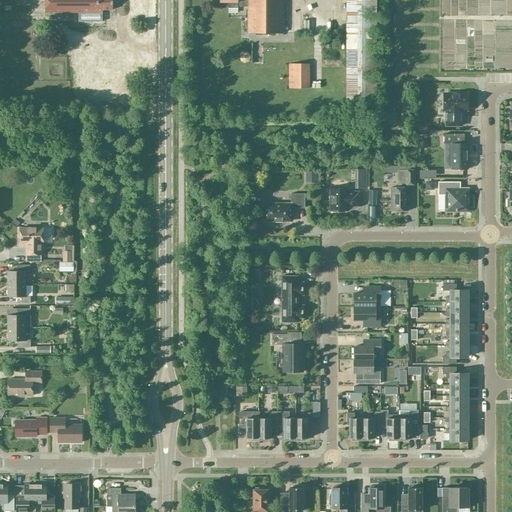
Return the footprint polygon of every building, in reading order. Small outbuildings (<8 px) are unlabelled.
[(112,10),(111,0),(44,0),(44,12),(102,12),(102,9),(112,10)] [(283,33),(282,0),(219,0),(219,2),(227,2),(227,8),(237,8),(237,7),(247,7),(247,33),(283,33)] [(375,104),(375,0),(345,0),(345,104),(375,104)] [(289,88),(309,88),(309,64),(289,64),(289,88)] [(461,110),(467,110),(467,94),(443,94),(443,110),(445,110),(445,126),(461,126),(461,110)] [(464,144),(464,134),(444,134),(444,144),(451,144),(451,169),(467,169),(467,144),(464,144)] [(391,187),(391,211),(407,211),(407,184),(404,184),(404,170),(398,170),(398,187),(391,187)] [(404,170),(404,184),(407,184),(414,184),(414,170),(404,170)] [(445,211),(467,211),(467,189),(454,189),(454,182),(438,182),(438,195),(445,195),(445,211)] [(347,189),(330,189),(330,211),(336,211),(336,212),(338,212),(338,211),(347,211),(347,206),(358,206),(358,192),(347,192),(347,189)] [(290,204),(264,204),(264,221),(291,221),(291,208),(304,208),(304,194),(290,194),(290,204)] [(42,228),(20,228),(20,235),(19,236),(19,240),(20,241),(20,242),(26,242),(26,255),(41,255),(41,242),(42,242),(42,228)] [(73,262),(59,262),(59,271),(73,271),(73,262)] [(8,284),(25,284),(25,272),(30,272),(30,265),(17,265),(17,271),(8,271),(8,284)] [(281,276),(281,322),(297,322),(297,318),(303,318),(303,305),(297,305),(297,295),(303,295),(303,282),(297,282),(297,276),(281,276)] [(25,284),(8,284),(8,297),(17,297),(17,303),(30,303),(30,296),(25,296),(25,284)] [(445,302),(449,302),(467,302),(467,290),(456,290),(456,284),(442,284),(442,291),(449,291),(449,297),(445,297),(445,302)] [(353,307),(380,307),(380,287),(367,287),(367,294),(353,294),(353,307)] [(445,313),(449,313),(467,313),(467,302),(449,302),(449,308),(445,308),(445,313)] [(380,327),(380,307),(353,307),(353,320),(366,320),(366,327),(380,327)] [(8,328),(25,328),(30,328),(30,309),(17,309),(17,315),(8,315),(8,328)] [(445,324),(449,324),(467,324),(467,313),(449,313),(449,319),(445,319),(445,324)] [(449,324),(449,330),(445,330),(445,335),(449,335),(467,335),(467,324),(449,324)] [(25,328),(8,328),(8,340),(17,340),(17,347),(30,347),(30,340),(25,340),(25,328)] [(289,334),(271,334),(271,345),(283,345),(283,372),(302,372),(302,362),(303,362),(303,355),(302,355),(302,344),(289,344),(289,334)] [(445,346),(449,346),(467,346),(467,335),(449,335),(449,341),(445,341),(445,346)] [(353,360),(372,360),(372,352),(380,352),(380,340),(366,340),(366,347),(353,347),(353,360)] [(442,356),(442,364),(456,364),(456,357),(467,357),(467,346),(449,346),(449,352),(445,352),(445,356),(442,356)] [(372,367),(372,360),(353,360),(353,373),(366,373),(366,383),(380,383),(380,367),(372,367)] [(456,367),(442,367),(442,374),(445,374),(445,378),(449,378),(449,385),(467,385),(467,373),(456,373),(456,367)] [(8,379),(8,396),(32,396),(32,383),(41,383),(41,371),(25,371),(25,379),(8,379)] [(449,385),(445,385),(445,389),(449,389),(449,396),(467,396),(467,385),(449,385)] [(449,407),(467,407),(467,396),(449,396),(445,396),(445,400),(449,400),(449,407)] [(449,407),(445,407),(445,411),(449,411),(449,418),(467,418),(467,407),(449,407)] [(398,415),(398,440),(408,440),(408,438),(410,438),(410,426),(417,426),(417,411),(398,410),(398,415)] [(398,440),(398,415),(387,415),(387,411),(380,411),(380,412),(380,426),(386,426),(386,438),(389,438),(389,440),(398,440)] [(277,426),(277,412),(265,412),(265,418),(258,418),(258,440),(268,440),(268,438),(270,438),(270,426),(277,426)] [(295,440),(295,418),(288,418),(288,412),(277,412),(277,426),(283,426),(283,438),(286,438),(286,440),(295,440)] [(380,426),(380,412),(368,412),(368,418),(361,418),(361,440),(371,440),(371,438),(373,438),(373,426),(380,426)] [(295,418),(295,440),(305,440),(305,438),(307,438),(307,424),(309,424),(309,413),(303,413),(303,418),(295,418)] [(361,440),(361,418),(353,418),(353,413),(347,413),(347,424),(349,424),(349,438),(352,438),(352,440),(361,440)] [(36,420),(15,420),(15,436),(36,436),(36,434),(46,434),(46,418),(36,418),(36,420)] [(64,418),(50,418),(50,432),(58,432),(58,442),(81,442),(81,425),(64,425),(64,418)] [(258,440),(258,418),(239,418),(239,426),(246,426),(246,438),(248,438),(248,440),(258,440)] [(449,429),(467,429),(467,418),(449,418),(445,418),(445,422),(449,422),(449,429)] [(449,429),(445,429),(445,433),(449,433),(449,440),(467,440),(467,429),(449,429)] [(0,484),(0,503),(3,503),(3,511),(14,511),(14,495),(7,495),(7,484),(0,484)] [(35,503),(35,484),(24,484),(24,496),(16,496),(16,511),(29,511),(29,503),(35,503)] [(35,484),(35,503),(41,503),(41,511),(54,511),(54,496),(46,496),(46,484),(35,484)] [(63,484),(63,496),(65,496),(65,508),(78,508),(78,494),(79,494),(79,484),(63,484)] [(303,488),(301,488),(299,486),(292,486),(291,488),(289,488),(289,504),(280,504),(280,511),(294,511),(295,510),(303,510),(303,488)] [(353,511),(353,494),(346,494),(346,488),(343,488),(343,486),(335,486),(335,488),(332,488),(332,496),(329,496),(329,504),(332,504),(332,508),(340,508),(339,511),(353,511)] [(369,494),(361,494),(361,511),(389,511),(389,506),(383,506),(383,488),(380,488),(380,486),(372,486),(372,488),(369,488),(369,494)] [(422,488),(420,488),(418,486),(411,486),(409,488),(408,488),(408,505),(401,505),(401,511),(413,511),(414,510),(422,510),(422,488)] [(106,506),(111,506),(135,506),(135,494),(120,494),(120,488),(107,488),(107,494),(106,494),(106,506)] [(255,490),(253,490),(253,511),(256,511),(255,511),(264,511),(267,511),(267,490),(262,490),(262,488),(255,488),(255,490)] [(449,497),(442,497),(441,511),(456,511),(457,507),(467,507),(467,488),(449,488),(449,497)]
